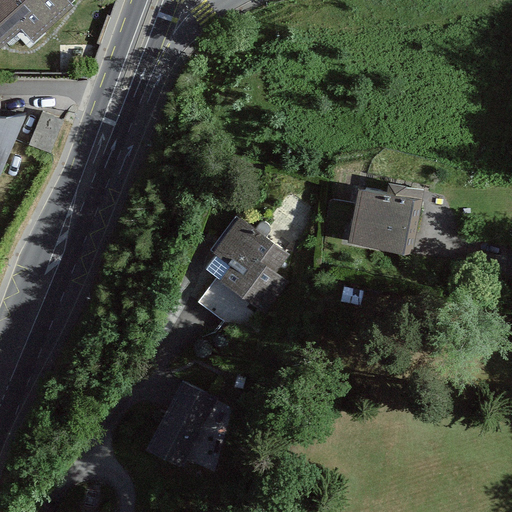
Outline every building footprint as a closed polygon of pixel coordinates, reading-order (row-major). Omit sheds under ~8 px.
[(73,0),(0,0),(0,40),(20,23),(32,37),(74,0),(73,0)] [(8,110),(0,110),(0,171),(26,108),(8,110)] [(65,120),(44,112),(31,145),(53,153),(65,120)] [(414,191),(359,180),(348,236),(403,247),(414,191)] [(216,253),(220,256),(209,270),(270,316),(294,284),(281,275),(295,256),(243,217),(216,253)] [(219,395),(182,376),(146,444),(183,463),(219,395)]
